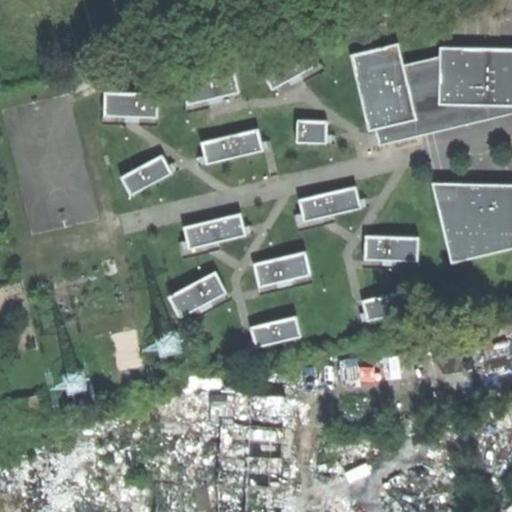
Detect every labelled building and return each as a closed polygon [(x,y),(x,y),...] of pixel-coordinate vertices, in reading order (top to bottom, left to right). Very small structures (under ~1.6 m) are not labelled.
[(402,47),(355,59),(374,134),(380,132),(421,122),(407,68),(402,47)] [(268,73),(278,91),(321,67),(310,49),(268,73)] [(444,59),(444,107),(511,107),(511,51),(444,50),(444,59)] [(444,59),(407,68),(421,122),(380,132),(384,148),(511,116),(511,107),(444,107),(444,59)] [(189,87),(194,105),(244,93),(239,74),(189,87)] [(113,95),(113,117),(162,119),(163,97),(113,95)] [(303,124),(303,145),(331,146),(332,125),(303,124)] [(208,147),(212,165),(268,153),(264,135),(208,147)] [(129,181),(138,197),(176,175),(167,159),(129,181)] [(438,185),(457,266),(511,251),(511,187),(490,187),(438,185)] [(306,205),(310,223),(366,210),(362,192),(306,205)] [(190,230),(194,250),(250,238),(246,218),(190,230)] [(371,241),(371,261),(423,262),(423,241),(371,241)] [(265,289),(315,277),(310,256),(259,268),(265,289)] [(177,301),(187,321),(231,296),(221,277),(177,301)] [(368,305),(373,322),(418,312),(414,294),(368,305)] [(257,331),(261,350),(307,340),(302,320),(257,331)] [(290,511),(297,398),(187,392),(180,511),(290,511)] [(386,511),(511,487),(511,403),(374,428),(369,396),(328,403),(336,511),(386,511)]
